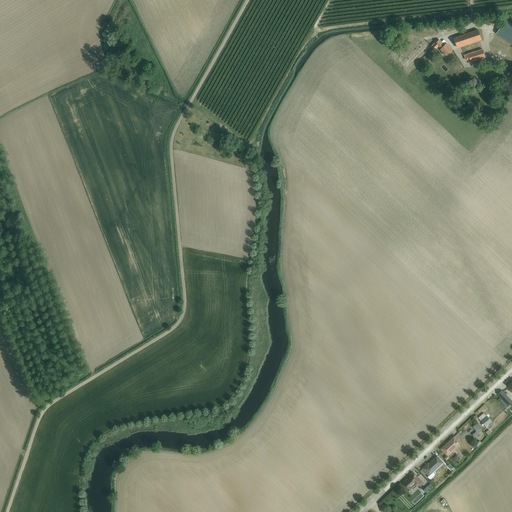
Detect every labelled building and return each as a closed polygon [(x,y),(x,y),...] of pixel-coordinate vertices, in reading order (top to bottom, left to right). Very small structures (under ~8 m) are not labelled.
[(511,24),(506,20),(496,34),(511,45),(511,24)] [(478,30),(453,38),(457,48),(482,40),(478,30)] [(435,43),(430,47),(434,51),(438,47),(440,49),(440,50),(446,56),(453,49),(444,40),(442,42),(439,39),(435,43)] [(483,49),(464,55),(466,61),(470,60),(471,63),(485,58),(483,49)] [(511,401),(502,390),(497,394),(502,399),(500,400),(506,407),(511,402),(511,401)] [(486,416),(481,421),(486,427),(491,422),(486,416)] [(476,432),(472,435),(475,438),(479,434),(478,434),(482,430),(480,428),(481,428),(477,423),(473,427),(476,432)] [(444,446),(441,449),(447,456),(444,458),(446,460),(449,457),(447,455),(460,443),(454,437),(444,446)] [(430,476),(433,472),(443,463),(437,456),(429,464),(428,463),(423,469),(429,475),(430,476)] [(414,473),(402,484),(408,491),(412,488),(411,486),(416,482),(420,486),(423,483),(414,473)] [(430,483),(424,489),(427,493),(434,487),(430,483)]
